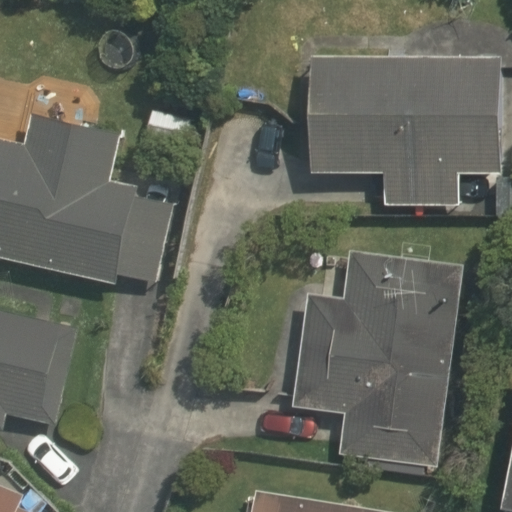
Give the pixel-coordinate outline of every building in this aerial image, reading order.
[(463,172),(503,170),(502,55),(314,53),(313,170),(387,170),(386,204),(464,204),(463,172)] [(0,132),(0,252),(117,280),(119,271),(158,280),(177,201),(140,193),(142,183),(115,176),(126,130),(34,109),(27,139),(0,132)] [(340,451),(439,465),(466,264),(352,248),(345,296),(309,290),(294,404),(346,410),(340,451)] [(82,324),(0,304),(0,428),(6,430),(10,411),(59,422),(82,324)] [(511,447),(501,504),(511,506),(511,447)] [(25,492),(0,481),(0,511),(40,511),(21,504),(25,492)] [(410,511),(255,487),(251,511),(410,511)]
